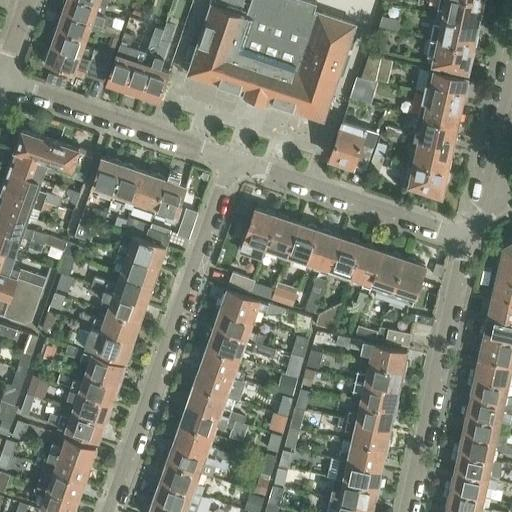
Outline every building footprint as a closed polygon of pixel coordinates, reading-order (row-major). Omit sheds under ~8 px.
[(64,0),(67,1),(64,7),(112,24),(115,16),(96,9),(99,1),(96,0),(64,0)] [(357,22),(316,8),(318,1),(314,0),(251,0),(251,1),(247,0),(215,0),(215,2),(213,1),(189,72),(245,91),(244,93),(267,101),(268,99),(325,118),(357,22)] [(483,3),(483,0),(482,0),(440,0),(437,14),(478,23),(481,12),(484,13),(486,3),(483,3)] [(59,14),(56,24),(87,34),(90,25),(119,35),(121,27),(112,24),(64,7),(62,15),(59,14)] [(437,14),(432,37),(473,46),(473,44),(477,45),(479,35),(476,34),(478,23),(437,14)] [(52,42),(92,56),(110,62),(113,53),(84,43),(87,34),(56,24),(52,34),(55,35),(52,42)] [(143,92),(160,98),(170,69),(161,66),(174,26),(166,24),(165,28),(143,92)] [(143,60),(135,57),(125,86),(143,92),(165,28),(157,25),(148,50),(147,50),(143,60)] [(108,80),(125,86),(135,57),(126,54),(133,33),(125,30),(108,80)] [(473,46),(432,37),(429,52),(434,53),(432,63),(468,71),(470,60),(473,60),(476,50),(472,50),(473,46)] [(110,62),(92,56),(52,42),(50,50),(47,49),(44,58),(104,79),(110,62)] [(389,54),(391,45),(375,42),(373,50),(389,54)] [(374,80),(381,57),(370,55),(362,77),(374,80)] [(425,91),(462,100),(463,92),(467,90),(469,82),(466,78),(467,76),(430,68),(425,91)] [(363,102),(368,87),(356,83),(351,98),(363,102)] [(462,100),(425,91),(419,115),(457,123),(461,120),(462,113),(460,109),(462,100)] [(457,123),(419,115),(414,138),(451,147),(453,138),(457,136),(459,129),(456,124),(457,123)] [(343,119),(342,124),(331,156),(334,157),(335,160),(343,162),(345,161),(355,164),(355,163),(366,166),(378,131),(343,119)] [(22,127),(15,147),(57,162),(87,172),(94,152),(22,127)] [(451,147),(414,138),(409,161),(447,170),(447,169),(451,166),(452,159),(450,155),(451,147)] [(384,156),(385,156),(387,146),(378,144),(375,154),(377,154),(384,156)] [(57,162),(15,147),(9,166),(42,177),(45,167),(54,170),(57,162)] [(90,189),(112,197),(124,162),(102,154),(90,189)] [(384,156),(377,154),(371,181),(378,183),(384,156)] [(447,170),(409,161),(405,181),(441,194),(444,183),(448,180),(449,175),(446,171),(447,170)] [(146,169),(124,162),(112,197),(134,204),(146,169)] [(38,188),(42,177),(9,166),(2,185),(58,204),(61,196),(38,188)] [(154,211),(166,176),(146,169),(134,204),(154,211)] [(187,184),(166,176),(154,211),(178,220),(182,207),(180,206),(187,184)] [(2,185),(0,191),(0,204),(29,215),(32,205),(55,213),(58,204),(2,185)] [(29,215),(0,204),(0,226),(65,249),(68,240),(25,226),(29,215)] [(263,258),(267,246),(278,214),(276,214),(275,211),(268,208),(266,210),(256,207),(249,228),(247,227),(241,245),(243,245),(242,251),(263,258)] [(126,227),(129,218),(131,213),(124,211),(119,225),(126,227)] [(280,215),(278,214),(267,246),(280,250),(279,255),(287,257),(299,221),(288,218),(287,215),(283,214),(280,215)] [(149,225),(129,218),(126,227),(146,234),(149,226),(149,225)] [(299,221),(287,257),(295,260),(297,256),(309,260),(320,228),(319,228),(317,225),(311,223),(309,224),(299,221)] [(0,226),(0,247),(16,253),(19,243),(61,258),(65,249),(0,226)] [(149,226),(146,234),(145,238),(166,245),(170,233),(149,226)] [(323,229),(320,228),(309,260),(323,265),(321,269),(329,272),(341,236),(332,233),(331,229),(325,228),(323,229)] [(118,250),(160,264),(166,245),(145,238),(133,233),(130,244),(121,241),(118,250)] [(351,239),(341,236),(329,272),(351,279),(352,275),(363,243),(360,242),(359,239),(354,237),(351,239)] [(80,242),(68,239),(64,251),(76,255),(80,242)] [(365,243),(363,243),(352,275),(365,279),(364,284),(372,286),(384,250),(375,247),(374,244),(368,242),(365,243)] [(494,290),(493,294),(511,298),(511,259),(504,245),(503,243),(502,247),(504,247),(500,265),(497,267),(493,288),(494,290)] [(16,253),(0,247),(0,268),(18,275),(44,284),(48,275),(12,263),(16,253)] [(120,272),(153,283),(160,264),(118,250),(115,258),(124,261),(120,272)] [(391,300),(405,257),(403,256),(401,253),(397,252),(394,253),(384,250),(372,286),(378,288),(376,295),(391,300)] [(75,255),(64,251),(58,269),(69,273),(75,255)] [(408,258),(405,257),(391,300),(405,304),(406,300),(414,302),(427,264),(417,261),(415,258),(411,256),(408,258)] [(44,284),(18,275),(0,268),(0,312),(26,321),(32,318),(44,284)] [(252,291),(252,290),(256,279),(234,271),(230,283),(252,291)] [(92,283),(146,302),(153,283),(120,272),(117,281),(95,274),(92,283)] [(62,273),(57,287),(68,291),(73,276),(62,273)] [(327,278),(317,275),(310,296),(320,299),(327,278)] [(110,298),(107,309),(140,321),(146,302),(92,283),(89,291),(110,298)] [(258,292),(273,297),(276,288),(261,283),(258,292)] [(222,297),(219,306),(254,318),(257,308),(269,312),(284,312),(285,307),(227,287),(224,296),(222,297)] [(273,297),(294,304),(298,295),(276,287),(276,288),(273,297)] [(65,295),(55,291),(50,305),(60,309),(65,295)] [(366,303),(369,294),(361,291),(358,300),(366,303)] [(511,298),(493,294),(492,302),(489,304),(487,313),(489,313),(511,318),(511,298)] [(217,317),(214,326),(263,343),(266,334),(250,329),(254,318),(219,306),(216,314),(217,317)] [(83,312),(80,321),(133,340),(140,321),(107,309),(103,319),(83,312)] [(46,331),(50,332),(56,315),(47,312),(42,326),(46,331)] [(483,333),(485,333),(511,339),(511,318),(489,313),(487,322),(485,323),(483,333)] [(318,324),(334,329),(337,318),(328,315),(327,319),(320,316),(318,324)] [(0,320),(0,330),(15,336),(18,327),(0,320)] [(127,359),(133,340),(80,321),(78,320),(76,328),(84,331),(80,342),(127,359)] [(378,338),(380,331),(359,324),(356,334),(378,338)] [(263,343),(214,326),(211,334),(208,336),(205,345),(241,357),(244,346),(273,356),(276,348),(263,343)] [(389,328),(387,340),(409,345),(411,333),(389,328)] [(33,352),(39,334),(30,331),(24,349),(33,352)] [(299,333),(292,353),(303,357),(310,337),(299,333)] [(511,339),(485,333),(483,342),(480,343),(478,353),(480,354),(479,357),(511,364),(511,339)] [(372,352),(370,362),(406,370),(408,362),(406,359),(408,349),(353,338),(351,347),(372,352)] [(89,360),(85,370),(121,383),(124,374),(122,371),(125,363),(68,343),(65,352),(89,360)] [(204,355),(201,364),(243,379),(254,382),(256,377),(245,373),(246,371),(237,368),(241,357),(205,345),(203,353),(204,355)] [(308,363),(317,366),(322,350),(312,347),(308,363)] [(27,369),(33,352),(24,349),(18,366),(27,369)] [(298,377),(303,357),(292,353),(287,374),(298,377)] [(475,369),(473,376),(508,383),(510,373),(511,373),(511,364),(479,357),(477,367),(475,369)] [(404,379),(406,370),(370,362),(367,373),(358,371),(356,380),(399,389),(401,381),(404,379)] [(254,382),(243,379),(201,364),(198,373),(195,374),(192,383),(227,395),(231,385),(259,394),(262,385),(254,382)] [(317,368),(307,365),(302,381),(312,384),(317,368)] [(18,366),(12,383),(21,386),(27,369),(18,366)] [(57,381),(70,386),(112,401),(114,394),(117,392),(121,383),(85,370),(82,380),(60,372),(57,381)] [(26,392),(34,395),(41,376),(33,373),(26,392)] [(511,395),(506,394),(508,383),(473,376),(472,382),(473,385),(471,395),(511,404),(511,395)] [(364,391),(361,401),(397,409),(399,400),(397,397),(399,389),(356,380),(354,389),(364,391)] [(21,386),(12,383),(6,381),(0,398),(1,398),(15,403),(21,386)] [(188,403),(237,420),(245,422),(247,415),(232,410),(232,409),(224,406),(227,395),(192,383),(189,392),(191,395),(188,403)] [(76,398),(72,408),(107,420),(111,412),(109,409),(112,401),(70,386),(67,395),(76,398)] [(34,395),(26,392),(20,411),(28,413),(34,395)] [(467,405),(465,414),(500,421),(502,411),(511,412),(511,404),(471,395),(469,404),(467,405)] [(18,404),(15,403),(1,398),(0,401),(0,417),(2,418),(11,421),(12,421),(18,404)] [(350,410),(348,419),(391,428),(392,421),(395,419),(397,409),(361,401),(359,412),(350,410)] [(182,413),(179,421),(214,433),(218,423),(234,429),(237,420),(188,403),(185,411),(182,413)] [(105,429),(107,420),(72,408),(69,418),(51,411),(48,420),(99,438),(102,430),(105,429)] [(291,427),(301,429),(305,410),(295,408),(291,427)] [(465,422),(463,432),(511,443),(511,435),(498,432),(500,421),(465,414),(464,420),(465,422)] [(391,428),(348,419),(340,417),(338,426),(355,430),(353,441),(389,449),(391,439),(389,436),(391,428)] [(2,418),(0,424),(0,431),(7,434),(11,421),(2,418)] [(11,436),(18,438),(22,439),(28,422),(17,418),(11,436)] [(211,444),(214,433),(179,421),(176,430),(178,432),(175,441),(230,460),(233,453),(219,448),(219,447),(211,444)] [(301,429),(291,427),(286,446),(295,449),(301,429)] [(494,449),(511,452),(511,443),(463,432),(461,442),(459,443),(457,450),(492,458),(494,449)] [(268,448),(279,451),(283,436),(272,433),(268,448)] [(12,455),(18,438),(11,436),(7,434),(2,451),(12,455)] [(52,441),(49,449),(90,463),(93,455),(96,454),(97,449),(96,446),(96,445),(65,435),(61,444),(52,441)] [(344,439),(339,458),(382,467),(384,460),(387,458),(389,449),(353,441),(344,439)] [(169,452),(166,460),(201,472),(205,461),(227,469),(230,460),(175,441),(171,450),(169,452)] [(88,470),(90,463),(49,449),(46,456),(56,459),(53,469),(86,481),(89,473),(88,470)] [(295,453),(284,450),(280,465),(290,468),(295,453)] [(457,460),(455,470),(498,479),(499,472),(490,469),(492,458),(457,450),(456,458),(457,460)] [(0,465),(7,468),(12,455),(2,451),(0,456),(0,465)] [(262,471),(272,474),(278,454),(268,451),(262,471)] [(347,469),(345,479),(380,487),(382,478),(380,475),(382,467),(339,458),(338,467),(347,469)] [(197,482),(201,472),(166,460),(163,468),(164,470),(161,479),(203,494),(206,485),(197,482)] [(40,474),(37,483),(78,497),(81,489),(84,488),(86,481),(53,469),(50,478),(40,474)] [(0,489),(3,491),(9,473),(0,470),(0,489)] [(496,488),(498,479),(455,470),(453,479),(451,481),(449,488),(484,496),(486,486),(496,488)] [(256,491),(266,494),(270,479),(261,476),(256,491)] [(311,493),(331,497),(374,506),(375,499),(378,497),(380,487),(345,479),(335,477),(333,488),(313,483),(311,493)] [(156,489),(153,497),(188,510),(191,499),(200,502),(201,499),(218,505),(220,500),(203,494),(161,479),(158,488),(156,489)] [(76,505),(78,497),(37,483),(35,490),(44,494),(41,504),(64,511),(75,511),(77,507),(76,505)] [(273,488),(269,504),(279,506),(284,491),(273,488)] [(449,498),(447,507),(468,511),(506,511),(481,507),(484,496),(449,488),(447,495),(449,498)] [(252,510),(257,511),(260,511),(265,498),(256,496),(252,510)] [(186,511),(188,510),(153,497),(150,507),(151,509),(149,511),(186,511)] [(372,511),(374,506),(331,497),(327,511),(372,511)] [(15,511),(25,511),(29,504),(20,501),(15,511)]
